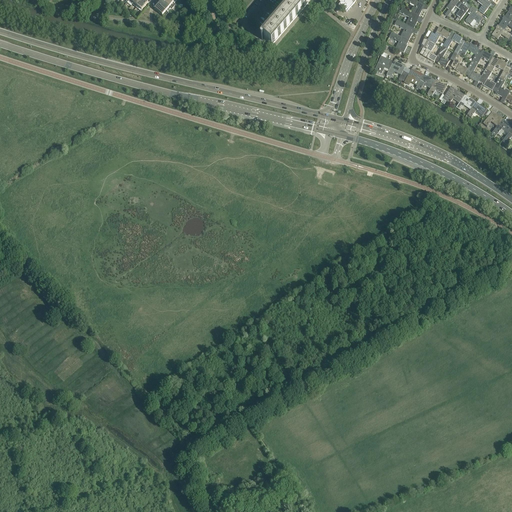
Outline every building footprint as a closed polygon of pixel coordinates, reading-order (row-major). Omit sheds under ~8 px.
[(148,3),(144,0),(143,0),(137,7),(142,11),(148,3)] [(169,0),(162,0),(162,1),(170,8),(172,9),(175,5),(173,3),(169,0)] [(310,0),(295,0),(263,38),(272,45),(310,0)] [(336,0),(337,0),(339,1),(341,3),(340,3),(341,3),(339,6),(346,12),(355,2),(356,2),(353,0),(336,0)] [(422,10),(424,5),(413,0),(405,0),(405,1),(414,6),(410,13),(419,17),(423,10),(422,10)] [(482,6),(478,11),(483,15),(491,5),(489,3),(491,1),(489,0),(478,0),(477,2),(482,6)] [(166,12),(170,8),(162,1),(158,5),(166,12)] [(461,4),(459,2),(455,7),(460,11),(456,16),(458,17),(457,19),(460,21),(469,9),(464,6),(466,4),(463,1),(461,4)] [(162,16),(166,12),(158,5),(155,9),(162,16)] [(470,15),(465,21),(470,25),(473,27),(476,22),(479,24),(483,19),(475,13),(477,11),(472,7),(472,8),(470,9),(470,10),(469,11),(470,11),(468,13),(470,15)] [(419,17),(410,13),(402,9),(400,12),(399,13),(409,18),(405,25),(414,29),(418,22),(417,22),(419,17)] [(503,20),(498,26),(504,30),(507,26),(511,29),(511,22),(511,21),(510,21),(505,17),(504,16),(502,19),(503,20)] [(414,29),(405,25),(397,21),(396,22),(394,25),(404,30),(400,37),(409,41),(412,34),(414,29)] [(504,30),(498,26),(497,26),(495,29),(496,29),(492,36),(497,40),(501,35),(508,40),(511,36),(509,34),(504,30)] [(432,33),(428,40),(436,45),(440,36),(447,40),(450,34),(439,28),(435,35),(432,33)] [(450,34),(447,40),(443,47),(447,50),(452,41),(459,45),(462,39),(451,32),(450,34)] [(409,41),(400,37),(392,33),(391,34),(389,37),(399,42),(395,49),(403,54),(407,46),(409,41)] [(431,53),(436,45),(428,40),(424,38),(421,46),(424,47),(423,47),(427,49),(422,56),(434,63),(435,61),(437,57),(431,53)] [(464,42),(461,48),(457,54),(463,58),(467,51),(475,56),(472,62),(479,49),(470,44),(470,45),(464,42)] [(447,50),(443,47),(437,57),(435,61),(446,68),(449,62),(442,58),(447,50)] [(486,70),(485,70),(486,70),(493,57),(485,52),(484,53),(479,50),(479,49),(472,62),(477,65),(481,59),(489,63),(487,67),(486,70)] [(457,55),(453,62),(451,67),(456,70),(455,71),(464,76),(472,62),(467,69),(459,65),(463,58),(457,54),(457,55)] [(375,70),(374,71),(379,73),(382,74),(383,70),(384,68),(389,70),(393,62),(386,58),(381,56),(375,70)] [(493,57),(486,70),(491,73),(495,66),(503,71),(499,78),(507,64),(499,59),(498,61),(493,58),(493,57)] [(388,72),(386,76),(387,76),(389,77),(391,78),(394,72),(401,75),(399,79),(398,81),(400,83),(401,81),(406,73),(403,71),(405,67),(398,63),(397,64),(393,62),(389,70),(388,72)] [(486,70),(485,70),(482,77),(474,72),(477,65),(472,62),(464,76),(465,74),(470,77),(469,79),(478,83),(486,70)] [(511,68),(511,69),(506,66),(507,64),(499,78),(505,82),(509,75),(511,76),(511,68)] [(409,75),(404,82),(409,85),(410,83),(417,87),(423,75),(416,71),(416,72),(412,70),(409,75)] [(487,80),(491,73),(486,70),(478,83),(479,82),(484,85),(483,86),(492,91),(499,78),(496,85),(487,80)] [(428,78),(423,75),(417,87),(416,88),(421,91),(424,85),(430,89),(435,81),(428,77),(428,78)] [(501,89),(505,82),(499,78),(492,91),(497,94),(497,95),(505,100),(511,88),(511,87),(509,93),(501,89)] [(439,83),(435,81),(430,89),(428,94),(432,96),(435,91),(442,95),(447,86),(440,82),(439,83)] [(441,101),(441,102),(443,104),(444,105),(446,102),(449,104),(453,99),(459,104),(465,96),(458,91),(458,92),(450,87),(445,96),(441,101)] [(465,96),(459,104),(456,108),(460,111),(464,106),(471,110),(476,103),(469,98),(469,99),(465,96)] [(471,110),(467,115),(472,118),(475,112),(482,117),(483,116),(485,117),(486,115),(489,111),(480,105),(476,103),(471,110)] [(491,122),(497,127),(503,120),(497,114),(496,115),(492,112),(492,113),(489,116),(483,124),(487,127),(491,122)] [(507,123),(503,120),(497,127),(491,134),(495,137),(497,134),(498,135),(502,130),(508,134),(508,135),(511,129),(511,125),(507,122),(507,123)] [(504,139),(502,142),(508,147),(510,140),(511,138),(511,137),(511,129),(508,135),(508,134),(506,136),(504,139)]
